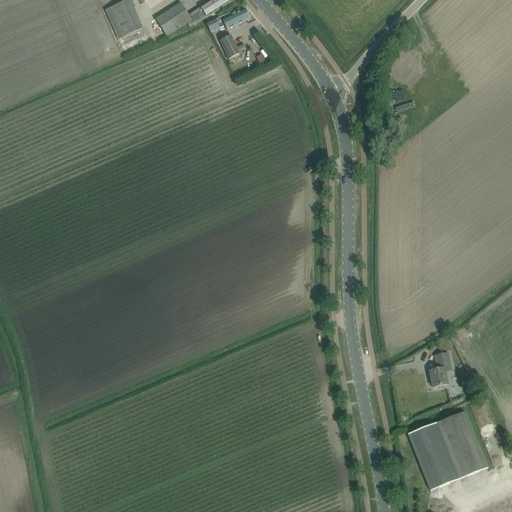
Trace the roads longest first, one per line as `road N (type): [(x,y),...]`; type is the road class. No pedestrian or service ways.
road 1 (tertiary): [(382,511),(349,334),(345,152),(330,92)]
road 2 (unclassified): [(330,92),(422,0)]
